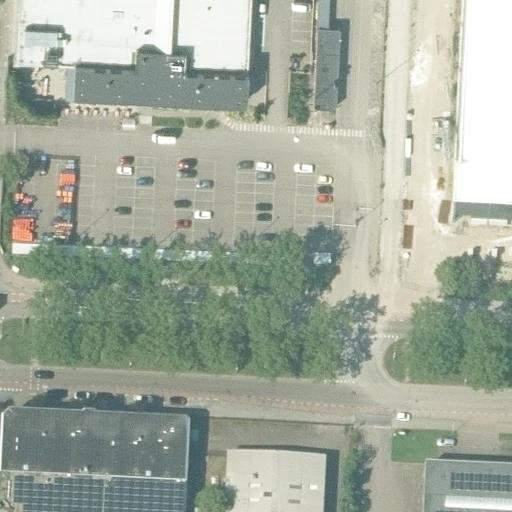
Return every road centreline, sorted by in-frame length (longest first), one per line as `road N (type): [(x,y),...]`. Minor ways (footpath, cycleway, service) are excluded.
road 1 (tertiary): [(0,376),(373,396)]
road 2 (tertiary): [(357,322),(0,295)]
road 3 (tertiary): [(511,330),(357,322)]
road 4 (tertiary): [(373,396),(511,401)]
